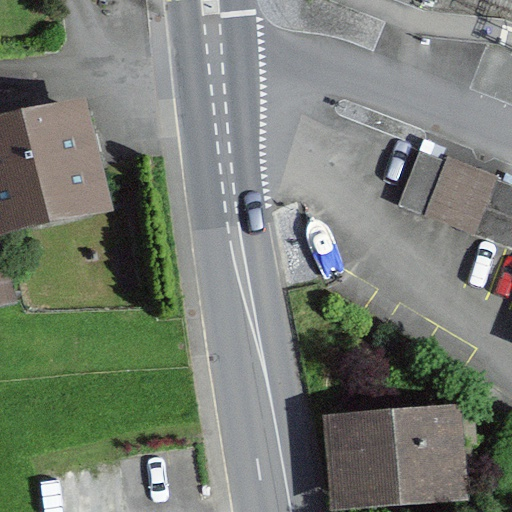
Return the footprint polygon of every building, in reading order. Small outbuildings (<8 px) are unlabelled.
[(0,129),(0,221),(106,197),(87,110),(0,129)] [(420,152),(398,205),(425,216),(446,162),(420,152)] [(511,185),(494,179),(473,235),(511,250),(511,185)] [(336,427),(342,497),(454,489),(449,418),(336,427)] [(511,422),(502,419),(486,470),(511,477),(511,422)]
